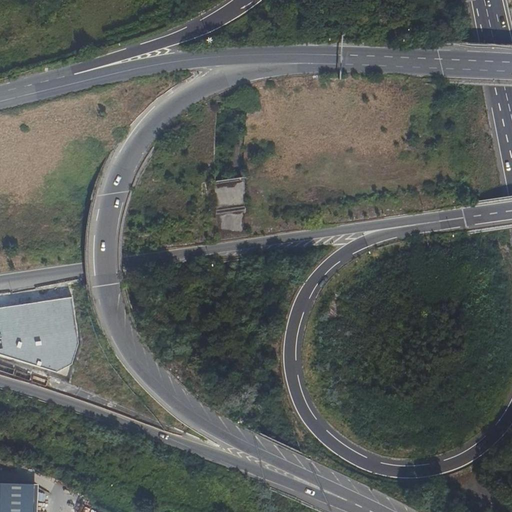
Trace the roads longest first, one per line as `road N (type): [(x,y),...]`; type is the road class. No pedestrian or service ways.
road 1 (motorway): [(344,57),(248,75),(174,108),(140,143),(116,187),(102,280),(135,364),(171,403),(229,442),(351,496)]
road 2 (motorway): [(511,412),(483,448),(452,467),(403,473),(340,453),(293,393),(287,354),(295,311),(324,269),(374,238),(466,217)]
road 3 (primary): [(0,282),(466,217)]
road 4 (motorway): [(0,368),(321,497),(351,496)]
road 5 (primary): [(344,57),(247,53),(89,79)]
road 6 (motorway): [(246,0),(187,33),(119,55),(89,79)]
road 7 (primary): [(511,65),(344,57)]
